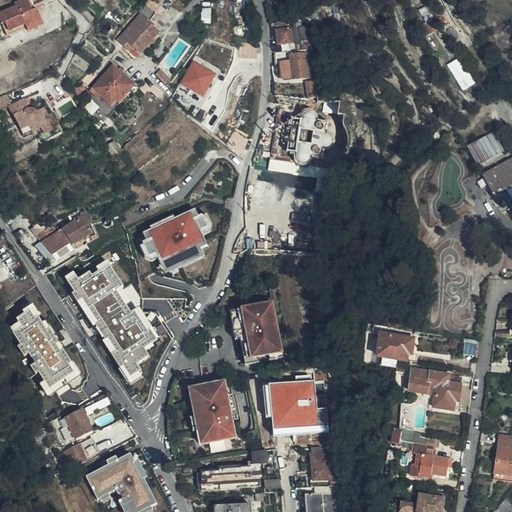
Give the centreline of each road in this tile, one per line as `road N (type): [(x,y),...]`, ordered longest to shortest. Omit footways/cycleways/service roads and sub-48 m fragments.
road 1 (residential): [(258,0),(267,39),(263,107),(219,285),(166,374),(159,458)]
road 2 (unknown): [(310,337),(289,252),(271,235),(254,245),(206,345),(186,341),(160,308),(148,306)]
road 3 (unclassified): [(159,458),(0,221)]
road 4 (residential): [(511,288),(492,290),(460,511)]
